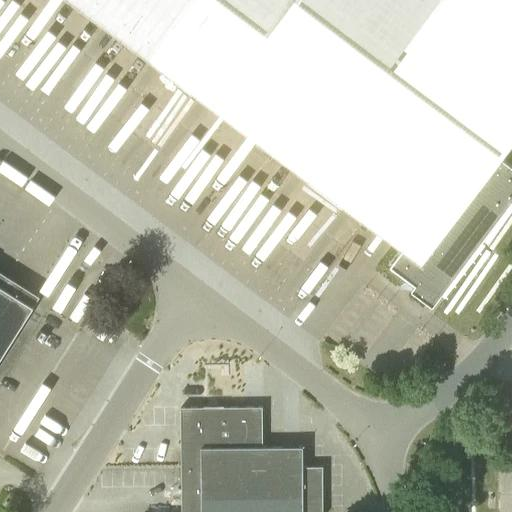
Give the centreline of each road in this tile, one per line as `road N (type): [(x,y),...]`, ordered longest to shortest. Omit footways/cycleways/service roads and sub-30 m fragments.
road 1 (unclassified): [(56,511),(194,291)]
road 2 (unclassified): [(0,146),(194,291)]
road 3 (unclassified): [(376,429),(194,291)]
road 4 (unclassified): [(511,319),(443,394),(376,429)]
